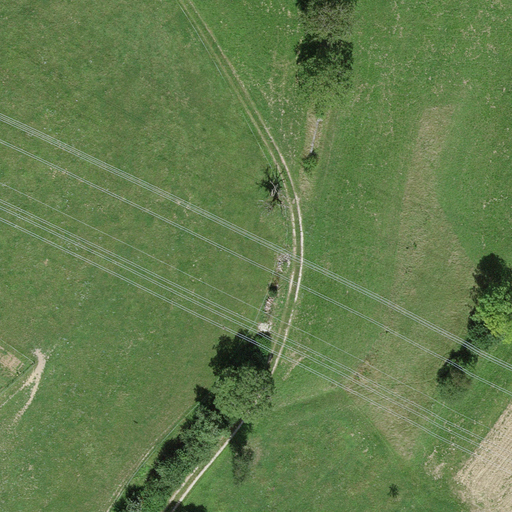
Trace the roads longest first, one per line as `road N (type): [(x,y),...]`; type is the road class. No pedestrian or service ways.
road 1 (track): [(175,0),(261,132),(290,198),(297,243),(276,347)]
road 2 (track): [(168,511),(234,435),(276,347)]
